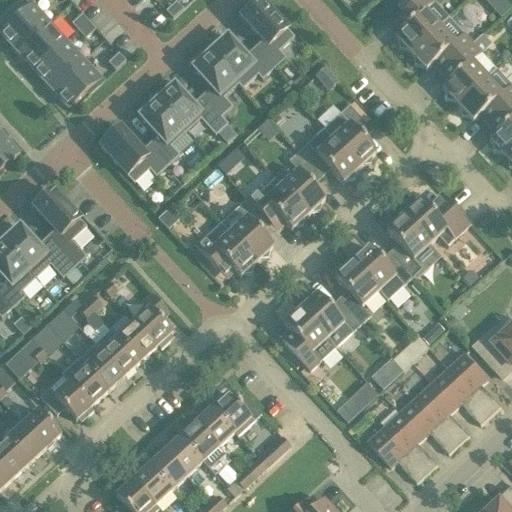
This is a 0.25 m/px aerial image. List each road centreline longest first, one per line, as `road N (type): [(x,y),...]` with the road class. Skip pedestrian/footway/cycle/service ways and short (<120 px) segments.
road 1 (residential): [(232,330),(435,135)]
road 2 (residential): [(54,493),(80,468),(96,436),(204,341),(232,330)]
road 3 (residential): [(232,330),(355,465),(345,475),(378,511)]
road 4 (residential): [(64,151),(232,0)]
road 5 (residential): [(435,135),(308,0)]
road 6 (residential): [(64,151),(148,242)]
road 7 (residential): [(425,511),(511,428)]
